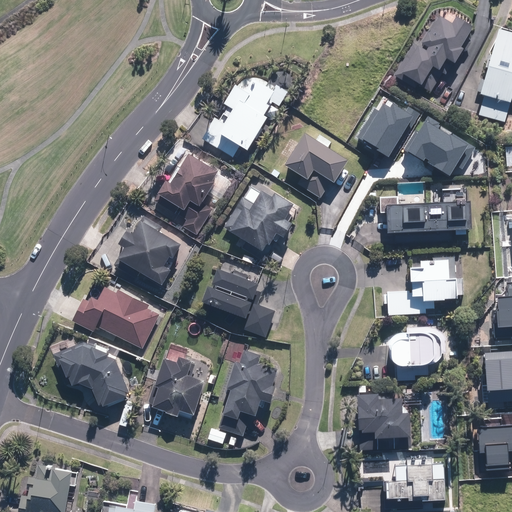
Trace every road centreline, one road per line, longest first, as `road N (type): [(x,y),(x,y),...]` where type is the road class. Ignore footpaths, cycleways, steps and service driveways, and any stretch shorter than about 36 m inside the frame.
road 1 (residential): [(318,337),(314,402),(300,447),(269,474),(207,473),(0,406)]
road 2 (residential): [(214,18),(181,81),(94,188),(25,305)]
road 3 (residential): [(318,337),(300,272),(321,256),(340,262),(349,283),(331,313)]
